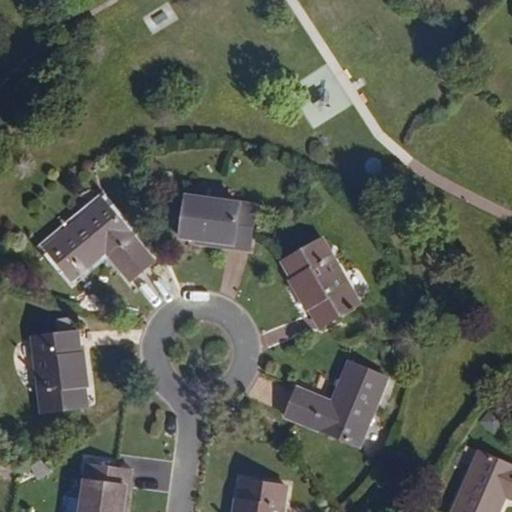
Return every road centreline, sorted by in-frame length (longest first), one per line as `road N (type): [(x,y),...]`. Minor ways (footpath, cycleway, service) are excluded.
road 1 (residential): [(213,309),(184,312),(157,345),(169,387),(195,400)]
road 2 (residential): [(195,400),(223,397),(249,364),(246,335),(213,309)]
